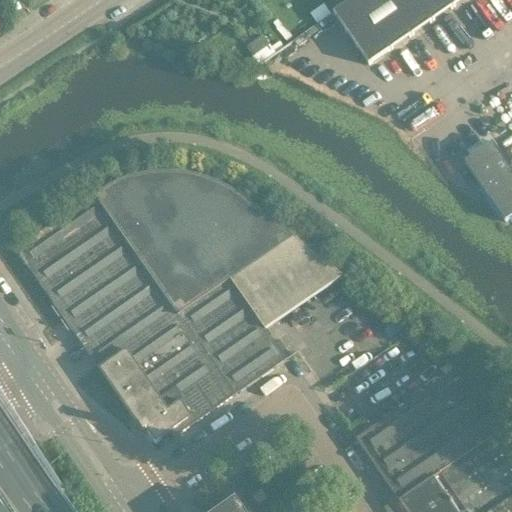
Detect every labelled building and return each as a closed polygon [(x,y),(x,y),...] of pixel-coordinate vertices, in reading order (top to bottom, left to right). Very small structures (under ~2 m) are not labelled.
[(369,67),(465,0),(355,0),(333,15),(369,67)] [(324,5),(310,15),(318,26),(331,16),(324,5)] [(263,37),(246,48),(252,58),(269,46),(263,37)] [(511,218),(511,172),(493,144),(494,143),(490,137),(472,149),(477,155),(465,163),(505,223),(511,218)] [(116,184),(95,197),(173,309),(226,272),(283,232),(229,190),(214,182),(197,176),(178,172),(158,172),(124,180),(116,184)] [(173,309),(95,197),(17,251),(144,435),(147,433),(155,445),(170,435),(173,440),(288,360),(268,331),(226,272),(173,309)] [(399,503),(511,424),(511,413),(459,371),(356,441),(399,503)] [(511,424),(399,503),(400,505),(400,506),(403,511),(491,511),(511,498),(511,424)] [(220,511),(258,511),(249,495),(220,511)] [(511,511),(511,498),(491,511),(511,511)]
